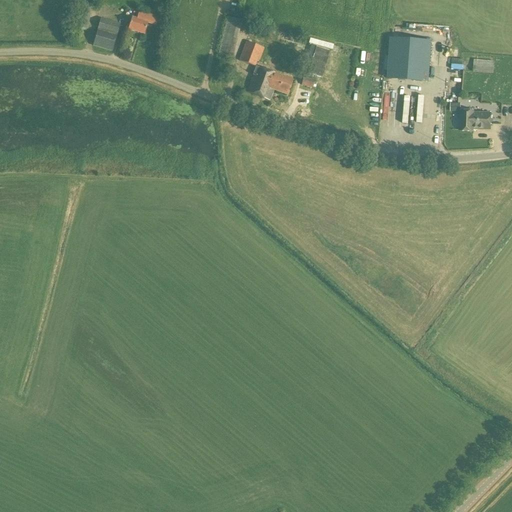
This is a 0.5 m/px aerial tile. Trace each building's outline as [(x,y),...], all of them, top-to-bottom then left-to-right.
[(88,29),(91,9),(76,6),(73,27),(88,29)] [(156,26),(159,18),(139,12),(137,19),(132,18),(128,30),(144,35),(148,23),(156,26)] [(233,57),(242,21),(227,17),(218,54),(233,57)] [(113,52),(119,27),(119,24),(101,19),(100,21),(93,46),(113,52)] [(445,58),(446,29),(441,29),(440,39),(436,38),(435,57),(445,58)] [(428,82),(431,42),(391,39),(388,79),(428,82)] [(239,40),(235,60),(248,62),(252,42),(239,40)] [(492,74),(494,57),(475,56),(473,72),(492,74)] [(287,70),(263,61),(259,73),(266,75),(262,87),(286,95),(292,77),(285,75),(287,70)] [(313,88),(315,79),(303,77),(301,85),(313,88)] [(450,103),(450,112),(461,112),(461,104),(450,103)] [(490,130),(491,113),(474,113),(474,111),(461,111),(461,123),(459,123),(459,130),(461,130),(461,131),(473,131),(473,129),(490,130)]
